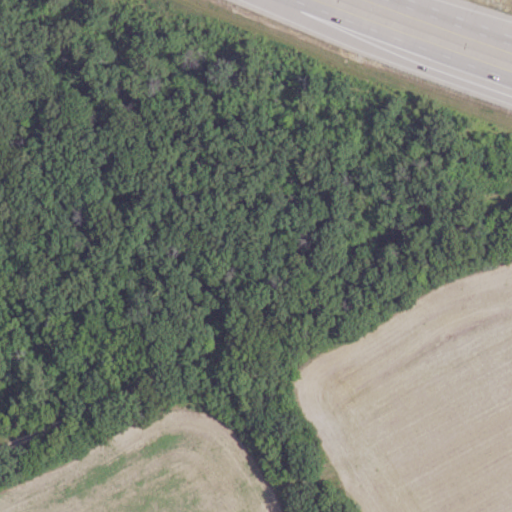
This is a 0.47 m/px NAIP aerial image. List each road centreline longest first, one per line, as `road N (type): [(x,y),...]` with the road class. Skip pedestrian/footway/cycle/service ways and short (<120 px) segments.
road 1 (residential): [(322,511),(250,373),(226,347),(0,446)]
road 2 (motorway): [(280,0),(356,43),(511,99)]
road 3 (motorway): [(295,0),(511,78)]
road 4 (motorway): [(511,44),(388,0)]
